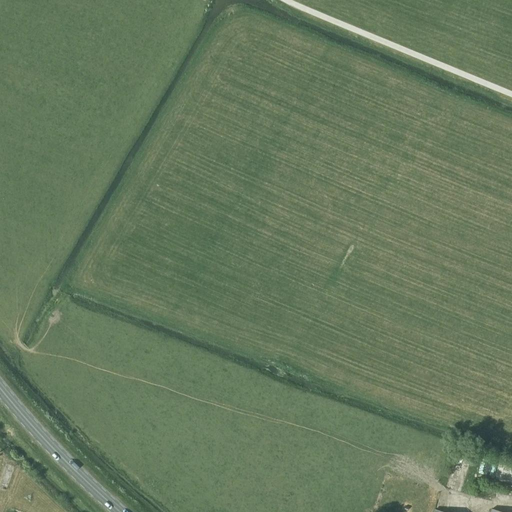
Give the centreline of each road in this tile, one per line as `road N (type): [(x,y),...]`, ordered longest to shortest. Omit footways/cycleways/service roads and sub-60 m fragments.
road 1 (track): [(511,95),(278,0)]
road 2 (primary): [(120,511),(0,387)]
